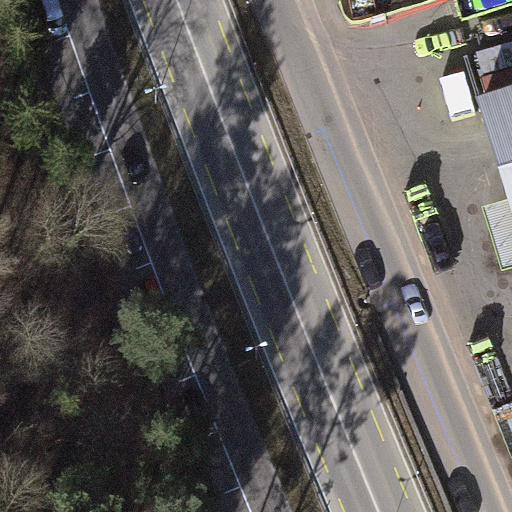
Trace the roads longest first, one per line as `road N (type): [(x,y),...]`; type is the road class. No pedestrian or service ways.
road 1 (tertiary): [(487,511),(287,0)]
road 2 (primary): [(379,511),(181,0)]
road 3 (tertiary): [(77,0),(268,511)]
